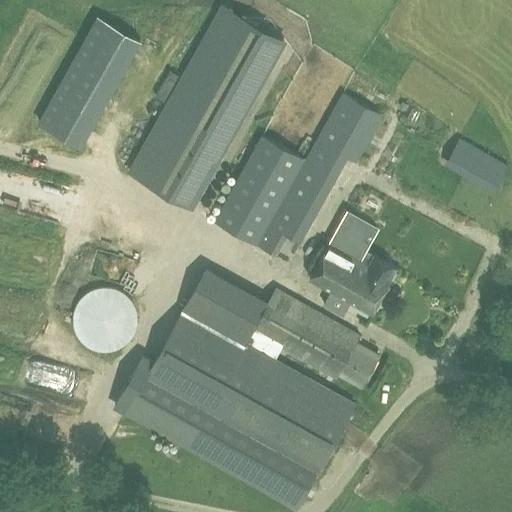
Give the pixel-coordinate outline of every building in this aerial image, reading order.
[(223,5),(131,173),(176,198),(216,124),(232,133),(283,39),(241,15),(223,5)] [(306,157),(305,157),(263,133),(215,219),(258,243),(288,260),(347,156),(355,160),(382,113),(383,114),(386,109),(377,103),(374,109),(343,92),(306,157)] [(508,165),(456,136),(408,109),(377,165),(477,220),(508,165)] [(372,312),(389,281),(388,281),(396,265),(359,245),(365,234),(341,221),(309,277),(372,312)] [(298,505),(313,477),(355,405),(275,358),(282,346),(336,377),(337,375),(364,386),(382,354),(357,339),(360,334),(275,287),(264,307),(203,274),(127,410),(298,505)] [(79,335),(81,338),(82,340),(86,343),(89,346),(91,347),(93,348),(98,349),(100,350),(104,350),(109,350),(111,350),(113,350),(118,348),(120,347),(124,345),(126,344),(127,343),(129,341),(132,338),(134,334),(136,330),(137,327),(138,325),(138,323),(138,321),(138,318),(138,316),(138,314),(138,312),(137,309),(136,307),(136,305),(135,303),(133,301),(131,298),(128,295),(127,293),(123,291),(121,290),(117,288),(115,287),(112,287),(108,286),(103,286),(99,287),(94,288),(92,289),(90,290),(87,293),(85,294),(83,296),(80,299),(78,303),(77,305),(76,307),(75,309),(75,311),(74,314),(74,316),(74,318),(74,320),(74,323),(74,325),(75,327),(77,331),(79,335)]
